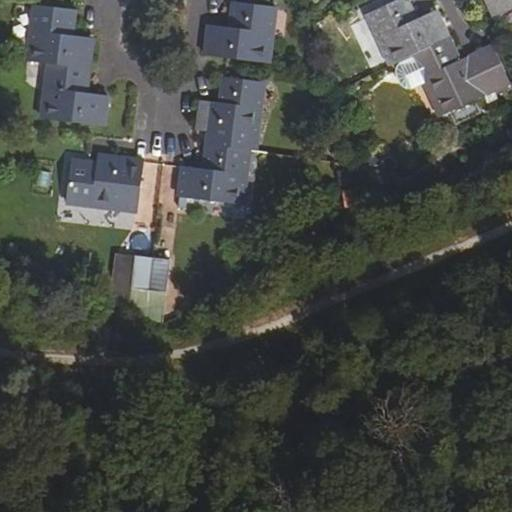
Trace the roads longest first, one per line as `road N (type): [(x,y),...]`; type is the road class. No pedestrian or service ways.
road 1 (track): [(0,361),(197,370),(511,222)]
road 2 (residential): [(116,0),(109,47),(164,120),(187,69),(197,0)]
